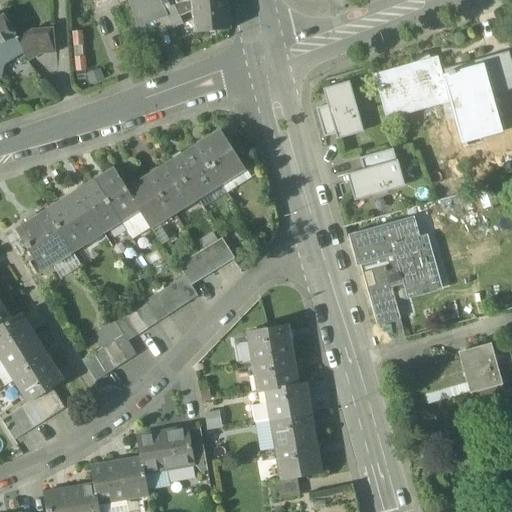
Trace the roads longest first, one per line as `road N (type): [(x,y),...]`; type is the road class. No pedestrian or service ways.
road 1 (residential): [(0,481),(114,423),(277,260),(317,248)]
road 2 (residential): [(0,154),(266,62)]
road 3 (tertiary): [(317,248),(390,511)]
road 4 (tertiary): [(266,62),(317,248)]
road 5 (tertiary): [(426,0),(266,62)]
